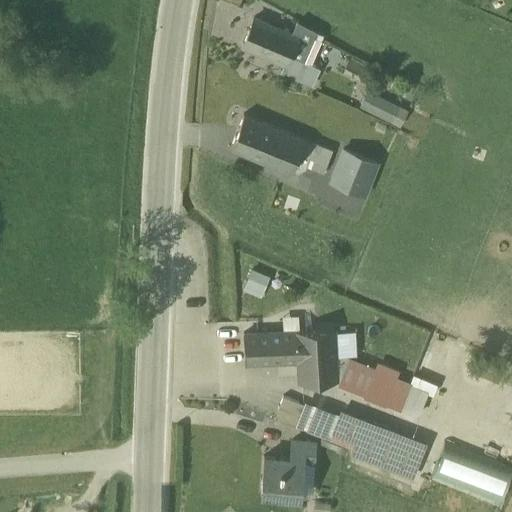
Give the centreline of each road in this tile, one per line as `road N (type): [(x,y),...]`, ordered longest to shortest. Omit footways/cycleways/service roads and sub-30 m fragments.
road 1 (unclassified): [(183,0),(164,144),(148,511)]
road 2 (unknown): [(156,327),(352,408)]
